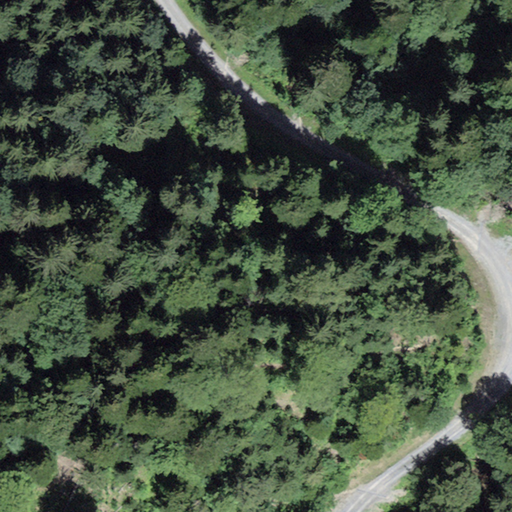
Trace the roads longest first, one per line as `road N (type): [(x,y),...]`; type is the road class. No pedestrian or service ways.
road 1 (track): [(167,0),(230,81),(457,221),(500,259),(511,287)]
road 2 (track): [(511,369),(471,415),(354,511)]
